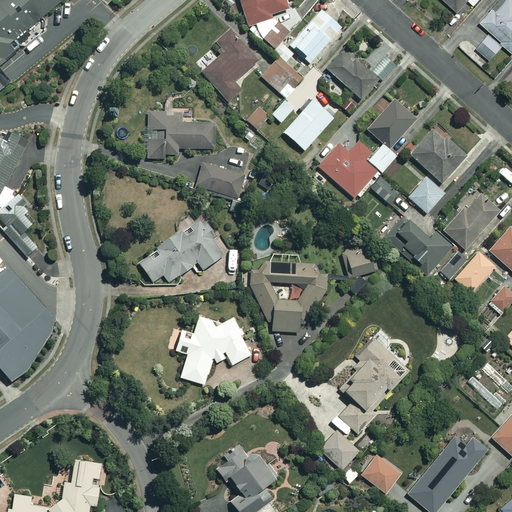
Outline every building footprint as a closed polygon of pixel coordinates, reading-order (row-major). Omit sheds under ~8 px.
[(0,0),(0,90),(12,81),(0,65),(0,64),(19,49),(13,41),(64,0),(0,0)] [(237,0),(248,31),(256,40),(261,36),(284,62),(293,54),(282,43),(290,35),(271,14),(288,8),(285,0),(237,0)] [(443,0),(456,12),(466,0),(467,0),(473,5),(477,0),(443,0)] [(511,0),(503,0),(494,10),(493,8),(480,22),(490,32),(476,48),(488,59),(502,44),(511,52),(511,51),(511,0)] [(340,28),(320,10),(289,45),(309,62),(340,28)] [(257,61),(230,29),(215,42),(220,48),(217,52),(220,55),(201,72),(226,102),(240,91),(233,82),(257,61)] [(385,55),(370,72),(344,49),(326,70),(359,99),(377,78),(381,81),(395,64),(385,55)] [(301,81),(277,58),(259,76),(283,100),(301,81)] [(331,118),(311,100),(282,132),(303,150),(331,118)] [(382,143),(389,150),(415,120),(393,100),(367,130),(382,143)] [(292,109),(283,101),(270,115),(279,123),(292,109)] [(267,116),(258,107),(245,119),(254,129),(267,116)] [(163,139),(146,138),(146,159),(163,159),(163,154),(178,154),(178,148),(215,149),(215,122),(176,122),(176,116),(164,116),(164,112),(146,112),(146,129),(163,129),(163,139)] [(469,135),(455,122),(449,129),(463,141),(469,135)] [(465,156),(433,127),(408,155),(440,183),(465,156)] [(35,219),(15,197),(42,149),(12,131),(3,147),(0,145),(0,206),(2,208),(0,209),(0,219),(6,226),(2,230),(25,256),(36,247),(22,232),(35,219)] [(389,150),(382,143),(372,155),(357,142),(348,153),(337,143),(317,166),(353,198),(376,171),(379,174),(395,155),(389,150)] [(227,166),(226,170),(202,163),(195,187),(235,199),(244,171),(227,166)] [(443,193),(425,178),(408,199),(425,213),(443,193)] [(499,211),(479,193),(465,208),(463,207),(442,230),(463,250),(499,211)] [(213,234),(201,217),(179,232),(177,229),(154,246),(156,249),(136,263),(151,284),(162,276),(167,284),(196,264),(201,271),(223,256),(209,236),(213,234)] [(427,240),(402,218),(384,239),(407,259),(410,255),(418,262),(414,267),(425,276),(451,247),(434,232),(427,240)] [(511,230),(508,227),(487,251),(511,272),(511,230)] [(374,271),(365,245),(339,253),(348,279),(374,271)] [(465,260),(456,252),(439,271),(448,279),(465,260)] [(492,266),(476,252),(454,279),(469,293),(492,266)] [(325,269),(312,269),(312,263),(257,262),(257,270),(249,270),(249,285),(266,322),(269,322),(270,332),(297,331),(297,324),(303,323),(324,291),(325,269)] [(0,273),(0,366),(14,382),(29,373),(54,335),(58,320),(4,271),(0,273)] [(511,300),(511,295),(502,287),(488,302),(500,313),(511,300)] [(192,334),(180,330),(174,349),(185,353),(178,377),(203,385),(211,359),(213,358),(217,364),(228,357),(233,365),(252,354),(241,336),(243,334),(233,317),(217,327),(212,325),(214,320),(198,315),(192,334)] [(511,329),(503,339),(511,347),(511,329)] [(339,389),(353,401),(339,416),(357,433),(371,418),(362,410),(384,387),(388,391),(399,379),(385,366),(393,357),(373,339),(355,357),(360,362),(353,369),(355,371),(339,389)] [(511,455),(511,415),(491,439),(511,457),(511,455)] [(357,451),(334,431),(317,449),(340,470),(357,451)] [(465,446),(453,436),(406,494),(428,511),(434,511),(486,449),(472,437),(465,446)] [(247,457),(239,447),(213,465),(224,481),(228,478),(239,494),(229,501),(236,511),(255,511),(272,501),(262,486),(276,475),(268,463),(264,465),(254,452),(247,457)] [(399,473),(376,456),(361,476),(384,493),(399,473)] [(95,506),(97,485),(91,484),(92,479),(98,480),(100,463),(73,460),(70,483),(63,482),(61,503),(47,501),(46,507),(29,505),(30,496),(13,494),(11,509),(7,509),(6,511),(87,511),(88,505),(95,506)] [(357,474),(350,467),(341,476),(348,483),(357,474)] [(511,511),(511,498),(500,509),(501,511),(511,511)]
